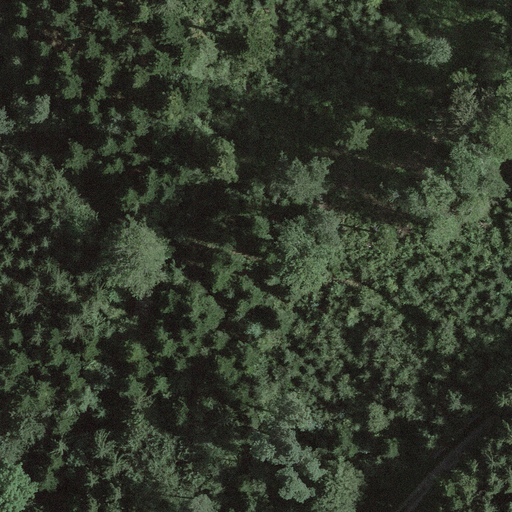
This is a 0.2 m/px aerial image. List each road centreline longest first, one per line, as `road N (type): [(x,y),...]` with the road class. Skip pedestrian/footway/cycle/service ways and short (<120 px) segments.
road 1 (track): [(58,511),(95,411),(106,216),(17,104),(0,58)]
road 2 (track): [(511,407),(403,511)]
